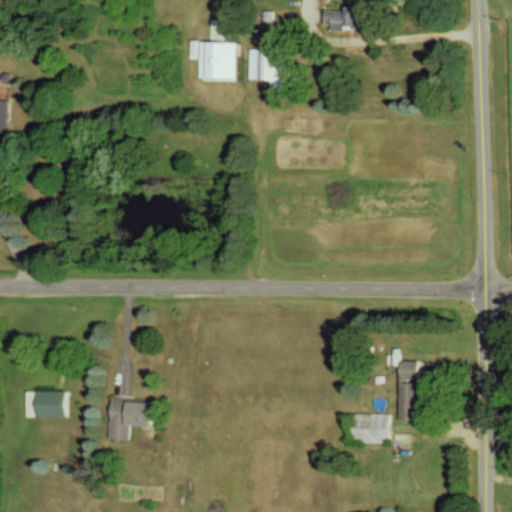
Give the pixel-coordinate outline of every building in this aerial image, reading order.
[(330,8),(329,25),(337,25),(337,30),(370,31),(370,8),(330,8)] [(239,43),(202,43),(201,78),(238,79),(239,43)] [(283,51),(252,50),(251,79),(282,80),(283,51)] [(12,99),(0,98),(0,143),(11,144),(12,99)] [(422,421),(424,360),(403,360),(401,420),(422,421)] [(30,391),(31,417),(70,416),(69,390),(30,391)] [(157,424),(158,401),(115,399),(113,439),(133,439),(134,423),(157,424)] [(392,414),(355,413),(355,442),(392,442),(392,414)]
